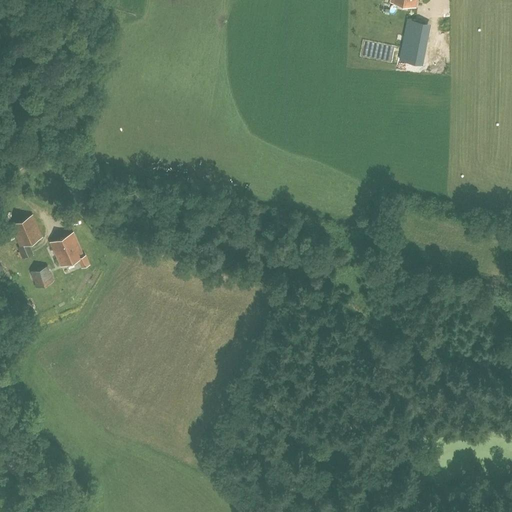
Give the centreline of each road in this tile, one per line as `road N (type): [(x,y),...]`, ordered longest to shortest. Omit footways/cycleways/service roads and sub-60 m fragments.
road 1 (track): [(511,370),(382,331),(287,261),(106,217),(41,214),(9,188)]
road 2 (track): [(9,188),(67,139),(95,0)]
